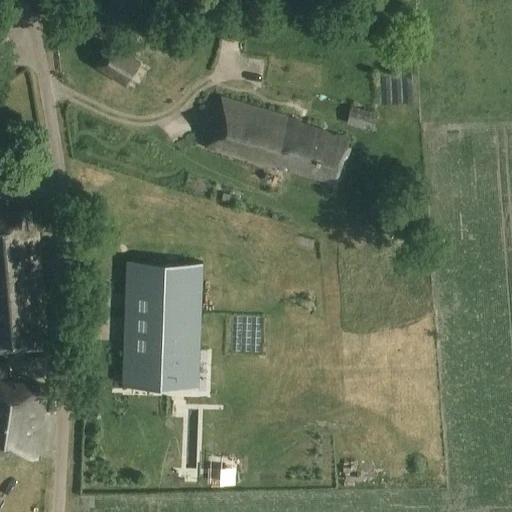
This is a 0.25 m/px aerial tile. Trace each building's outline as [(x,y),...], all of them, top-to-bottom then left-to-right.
[(117,0),(134,12),(142,0),(117,0)] [(142,63),(110,42),(96,65),(127,85),(142,63)] [(301,121),(221,97),(206,146),(285,170),(286,167),(336,183),(349,138),(300,123),(301,121)] [(348,121),(375,129),(378,116),(352,108),(348,121)] [(0,373),(7,375),(9,351),(49,347),(37,209),(0,212),(0,373)] [(124,349),(123,385),(197,387),(203,263),(127,259),(126,296),(149,297),(147,350),(124,349)] [(0,379),(0,452),(36,458),(47,387),(0,379)]
